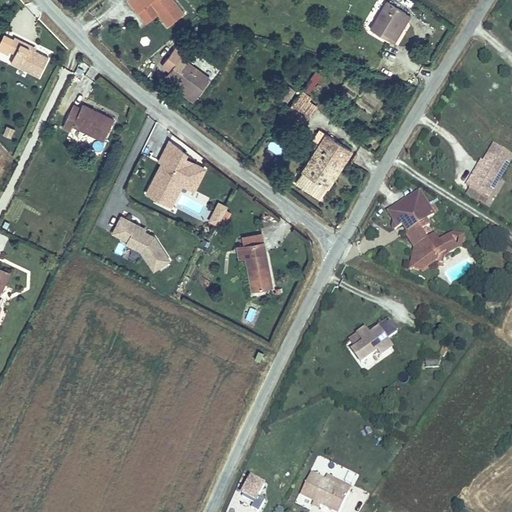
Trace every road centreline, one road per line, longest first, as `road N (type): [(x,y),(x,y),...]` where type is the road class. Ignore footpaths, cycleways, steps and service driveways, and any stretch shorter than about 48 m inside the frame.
road 1 (unclassified): [(43,0),(143,95),(337,250)]
road 2 (unclassified): [(488,0),(337,250)]
road 3 (unclassified): [(337,250),(211,511)]
road 4 (unknown): [(89,48),(1,248)]
road 5 (unknown): [(160,108),(107,220)]
